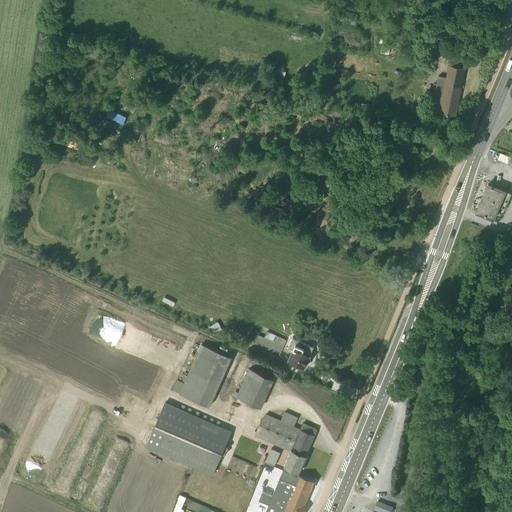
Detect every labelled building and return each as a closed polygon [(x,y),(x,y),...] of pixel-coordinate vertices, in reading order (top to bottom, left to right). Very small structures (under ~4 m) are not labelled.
[(435,109),(435,112),(455,116),(466,61),(451,58),(450,65),(449,65),(446,77),(439,76),(437,83),(434,83),(431,98),(434,99),(433,108),(435,109)] [(356,115),(367,117),(369,104),(358,103),(356,115)] [(109,112),(108,117),(122,121),(123,119),(118,118),(119,114),(109,112)] [(498,159),(509,163),(511,156),(500,152),(498,159)] [(510,194),(487,184),(476,213),(492,220),(498,206),(504,208),(510,194)] [(220,327),(217,321),(208,326),(213,334),(221,330),(219,327),(220,327)] [(258,335),(254,344),(279,355),(285,340),(267,332),(264,338),(258,335)] [(313,347),(292,338),(287,347),(292,349),(287,361),(304,368),(310,356),(309,356),(313,347)] [(176,379),(172,389),(179,392),(178,393),(209,407),(231,358),(200,344),(186,376),(181,373),(178,379),(184,382),(183,383),(176,379)] [(232,396),(250,404),(249,407),(254,410),(256,406),(260,408),(273,380),(248,369),(237,392),(234,391),(232,396)] [(231,431),(165,402),(145,446),(212,475),(231,431)] [(280,420),(265,414),(261,419),(254,435),(289,451),(283,466),(298,473),(317,430),(302,423),(299,428),(294,426),(297,417),(284,411),(280,420)] [(270,449),(264,462),(273,466),(279,452),(270,449)] [(297,477),(282,471),(271,495),(262,491),(258,500),(268,504),(264,511),(302,511),(306,505),(304,504),(313,481),(298,475),(297,477)] [(172,511),(182,511),(183,510),(181,509),(185,498),(179,495),(172,511)] [(377,501),(374,509),(382,511),(390,511),(392,507),(377,501)]
